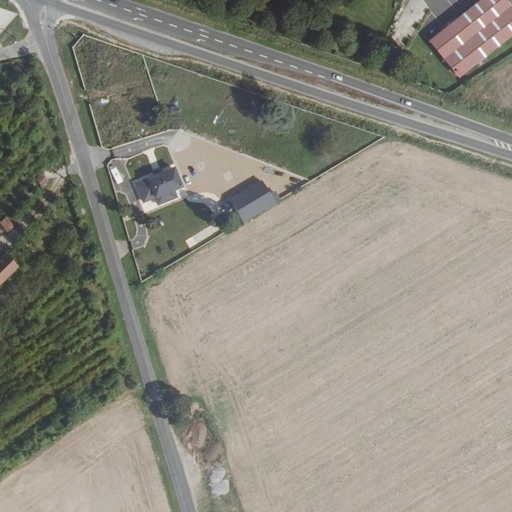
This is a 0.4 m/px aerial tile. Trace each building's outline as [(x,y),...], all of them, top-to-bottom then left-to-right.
[(511,2),(510,0),(479,0),(448,25),(477,62),(511,32),(511,2)] [(432,37),(461,74),(476,62),(447,26),(432,37)] [(177,127),(176,116),(168,117),(170,128),(177,127)] [(41,136),(35,134),(32,143),(38,145),(41,136)] [(154,175),(134,183),(141,201),(153,197),(171,190),(180,187),(172,169),(161,173),(154,175)] [(43,188),(49,180),(41,174),(35,181),(43,188)] [(279,206),(268,181),(230,198),(241,222),(279,206)] [(174,197),(171,190),(153,197),(156,204),(174,197)] [(16,224),(6,214),(0,219),(0,220),(9,230),(16,224)] [(0,282),(21,261),(10,250),(0,260),(0,282)]
